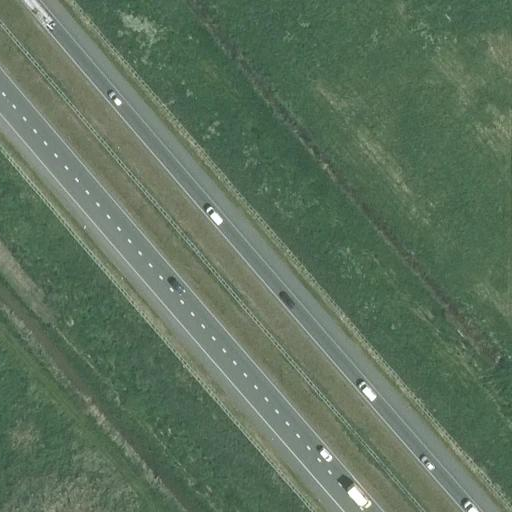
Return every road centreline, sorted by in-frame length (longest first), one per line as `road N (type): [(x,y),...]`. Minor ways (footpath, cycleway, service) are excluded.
road 1 (trunk): [(477,511),(30,0)]
road 2 (trunk): [(0,82),(371,511)]
